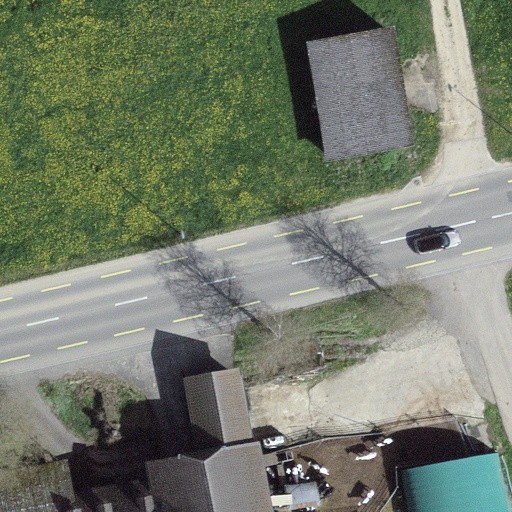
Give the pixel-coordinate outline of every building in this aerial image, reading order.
[(337,158),(416,145),(398,35),(320,47),(337,158)] [(245,376),(247,389),(333,371),(327,339),(240,353),(245,376)] [(203,426),(211,465),(259,456),(247,389),(245,376),(197,385),(196,379),(108,395),(117,442),(203,426)] [(269,511),(259,456),(211,465),(165,473),(167,484),(65,503),(66,511),(269,511)] [(0,511),(66,511),(65,503),(58,469),(0,480),(0,511)]
